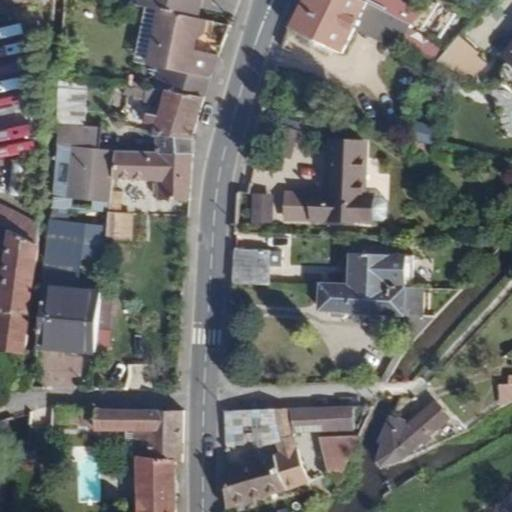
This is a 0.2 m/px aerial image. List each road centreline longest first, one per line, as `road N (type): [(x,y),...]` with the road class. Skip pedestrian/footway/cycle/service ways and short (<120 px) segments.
road 1 (primary): [(204,397),(211,232),(224,146),(272,0)]
road 2 (residential): [(204,397),(44,406),(0,419)]
